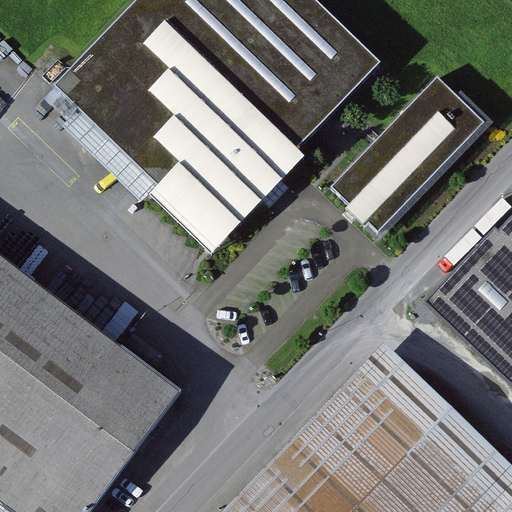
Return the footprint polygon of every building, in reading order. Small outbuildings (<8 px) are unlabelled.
[(397,71),(324,0),(151,0),(52,100),(221,268),(326,162),(316,152),(397,71)] [(500,131),(448,81),(340,192),(392,242),(500,131)] [(511,202),(415,305),(511,397),(511,202)] [(0,504),(10,511),(85,511),(177,391),(0,257),(0,504)] [(511,511),(511,455),(395,342),(228,511),(511,511)]
